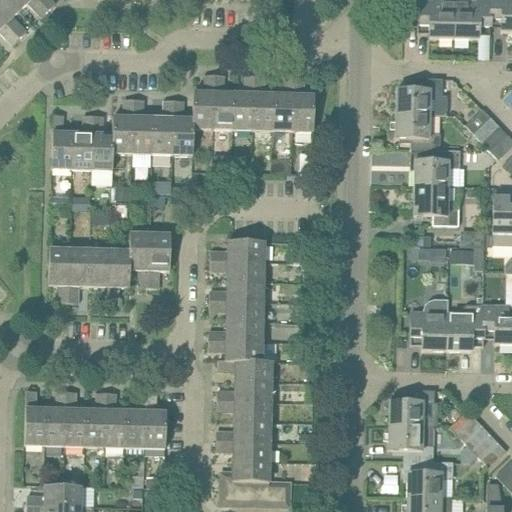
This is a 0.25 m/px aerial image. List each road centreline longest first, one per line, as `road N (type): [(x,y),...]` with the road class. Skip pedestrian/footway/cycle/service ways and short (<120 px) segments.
road 1 (residential): [(0,115),(62,61),(144,63),(189,38),(360,42)]
road 2 (residential): [(352,384),(359,69)]
road 3 (residential): [(184,351),(16,349)]
road 4 (unclassified): [(349,511),(352,384)]
